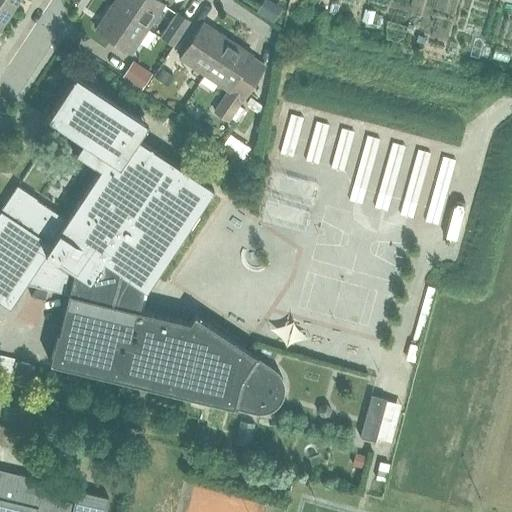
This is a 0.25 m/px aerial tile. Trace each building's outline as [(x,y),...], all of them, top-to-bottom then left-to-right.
[(0,0),(0,27),(13,7),(1,0),(0,0)] [(160,0),(114,0),(112,4),(147,27),(164,3),(160,0)] [(270,0),(262,0),(256,10),(273,20),(281,7),(270,0)] [(147,27),(112,4),(96,29),(131,52),(147,27)] [(174,45),(190,20),(177,11),(160,36),(174,45)] [(180,57),(205,73),(228,38),(203,22),(180,57)] [(228,38),(205,73),(229,89),(215,110),(228,119),(230,116),(237,121),(244,110),(237,105),(246,92),(264,64),(251,55),(252,54),(228,38)] [(133,60),(122,76),(141,89),(152,73),(133,60)] [(162,68),(155,78),(166,85),(173,76),(162,68)] [(77,152),(101,169),(68,218),(39,199),(40,198),(19,184),(0,211),(0,299),(12,307),(28,283),(37,286),(30,295),(45,298),(47,288),(68,293),(59,332),(57,332),(50,362),(258,412),(267,411),(274,407),(280,400),(283,392),(283,383),(280,375),(275,368),(194,315),(190,321),(138,309),(141,298),(144,288),(146,290),(214,188),(138,138),(148,122),(77,74),(49,116),(85,141),(77,152)] [(279,110),(269,151),(288,156),(299,115),(279,110)] [(313,144),(319,121),(305,118),(294,158),(316,163),(320,146),(313,144)] [(331,125),(319,164),(333,168),(345,129),(331,125)] [(351,201),(371,136),(356,132),(337,197),(351,201)] [(382,139),(362,204),(376,208),(396,143),(382,139)] [(402,216),(419,150),(407,147),(389,212),(402,216)] [(300,179),(265,172),(259,202),(294,209),(300,179)] [(16,361),(13,373),(32,377),(35,365),(16,361)] [(371,394),(360,436),(375,440),(386,398),(371,394)] [(224,443),(241,445),(242,418),(226,417),(224,443)] [(0,424),(0,440),(39,450),(42,434),(0,424)] [(41,424),(39,432),(51,435),(53,427),(41,424)] [(356,453),(349,475),(360,478),(366,456),(356,453)] [(380,461),(376,478),(385,481),(389,464),(380,461)] [(0,511),(105,511),(109,498),(77,490),(73,504),(46,498),(50,481),(0,469),(0,511)]
